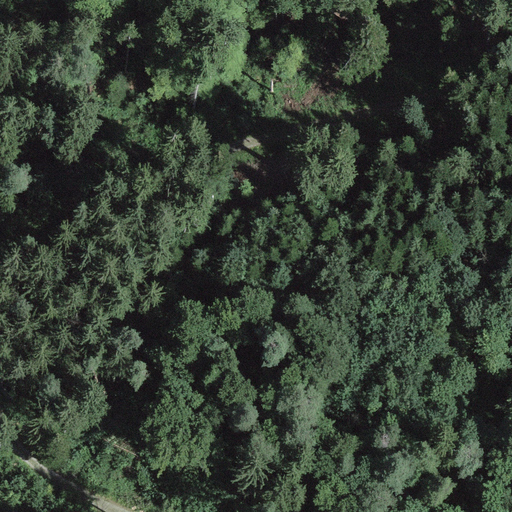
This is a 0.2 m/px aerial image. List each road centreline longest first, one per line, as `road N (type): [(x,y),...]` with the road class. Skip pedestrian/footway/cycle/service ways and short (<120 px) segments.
road 1 (track): [(0,312),(30,252),(59,223),(134,180),(511,73)]
road 2 (track): [(111,511),(25,465),(0,433)]
road 3 (track): [(511,451),(398,511)]
